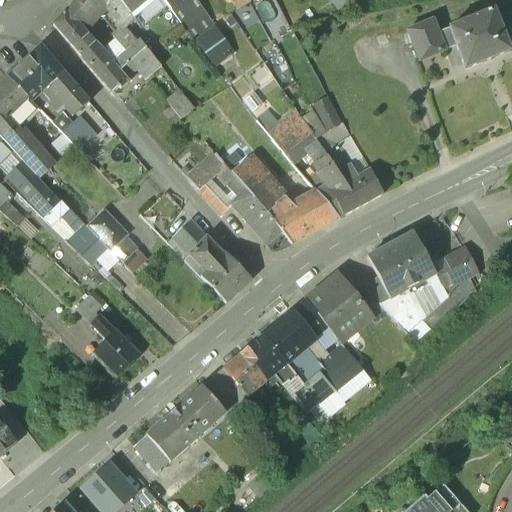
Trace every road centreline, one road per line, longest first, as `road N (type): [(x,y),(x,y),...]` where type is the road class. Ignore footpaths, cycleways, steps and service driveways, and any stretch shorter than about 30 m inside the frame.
road 1 (residential): [(271,283),(26,23)]
road 2 (secondary): [(7,511),(271,283)]
road 3 (secondary): [(271,283),(511,157)]
